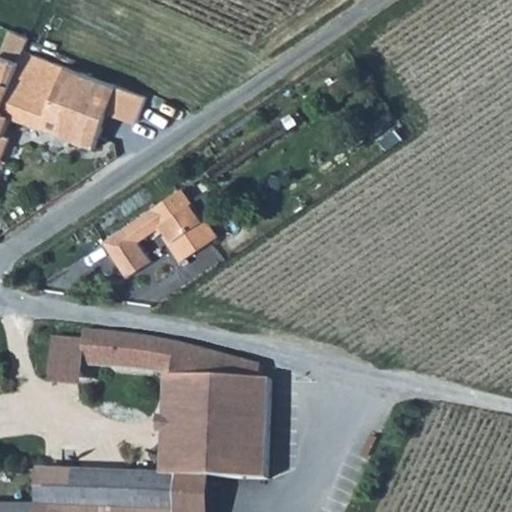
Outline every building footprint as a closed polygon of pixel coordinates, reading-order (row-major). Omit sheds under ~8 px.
[(0,24),(0,56),(6,57),(12,27),(0,24)] [(12,115),(57,133),(80,74),(28,54),(23,66),(0,57),(0,160),(1,161),(10,136),(5,134),(12,115)] [(96,147),(111,112),(120,89),(80,74),(57,133),(96,147)] [(147,100),(120,89),(111,112),(137,123),(144,108),(147,100)] [(165,237),(184,263),(221,236),(186,186),(125,229),(107,241),(131,275),(152,263),(138,244),(165,226),(170,233),(165,237)] [(85,364),(166,375),(262,377),(265,364),(229,356),(148,336),(126,332),(103,329),(81,329),(80,337),(86,338),(84,363),(85,364)] [(84,363),(86,338),(80,337),(55,336),(52,385),(83,387),(84,363)] [(262,377),(166,375),(166,416),(160,416),(160,433),(165,433),(165,441),(271,447),(276,377),(262,377)] [(271,447),(165,441),(165,474),(42,470),(41,504),(180,511),(181,474),(215,476),(269,480),(271,447)] [(213,511),(215,476),(181,474),(180,511),(179,511),(213,511)]
